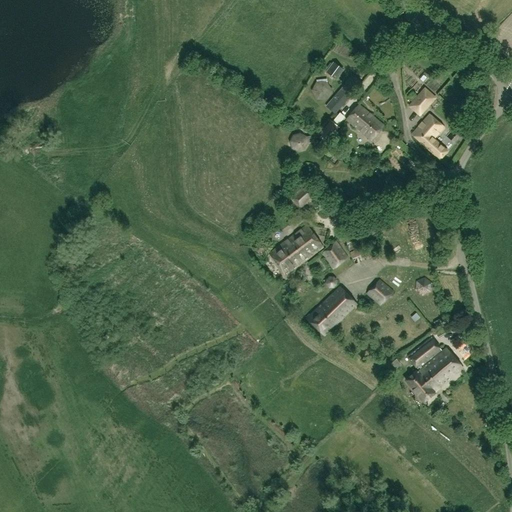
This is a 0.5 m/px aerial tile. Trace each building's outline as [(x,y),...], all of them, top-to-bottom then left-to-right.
[(334,63),(326,73),(335,80),(343,70),(334,63)] [(335,114),(361,83),(352,76),(326,106),(335,114)] [(316,82),(311,91),(317,100),(327,99),(332,91),(327,82),(316,82)] [(419,115),(435,98),(424,89),(409,106),(419,115)] [(411,101),(416,96),(412,92),(407,97),(411,101)] [(384,126),(358,104),(346,119),(372,140),(384,126)] [(433,138),(444,126),(429,114),(412,134),(431,151),(441,159),(448,151),(438,142),(433,138)] [(330,120),(319,133),(329,141),(340,128),(330,120)] [(450,142),(455,134),(449,131),(444,138),(450,142)] [(309,143),(313,142),(311,135),(307,136),(300,133),(293,134),(289,141),(291,149),(298,152),(305,150),(309,143)] [(300,209),(318,193),(306,184),(290,198),(300,209)] [(333,206),(326,199),(318,206),(325,214),(333,206)] [(285,275),(323,247),(306,225),(269,254),(285,275)] [(344,237),(350,250),(379,238),(374,225),(344,237)] [(380,240),(374,242),(378,251),(384,249),(380,240)] [(399,250),(395,241),(385,247),(389,255),(399,250)] [(347,258),(336,243),(321,253),(333,269),(347,258)] [(373,243),(350,252),(355,265),(378,256),(373,243)] [(326,279),(325,284),(329,288),(334,288),(337,284),(338,280),(333,276),(329,276),(326,279)] [(427,279),(414,284),(418,297),(432,292),(427,279)] [(381,305),(392,291),(379,280),(367,293),(381,305)] [(280,290),(287,294),(291,287),(284,283),(280,290)] [(323,336),(356,305),(339,288),(307,319),(323,336)] [(418,370),(442,351),(431,337),(407,356),(418,370)] [(435,394),(434,393),(463,369),(446,349),(417,372),(416,371),(405,380),(424,403),(435,394)]
